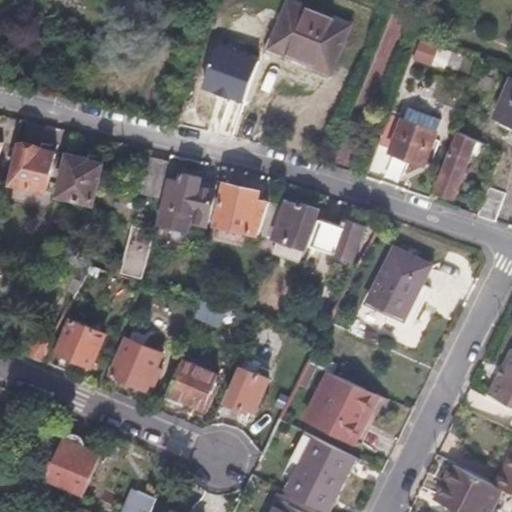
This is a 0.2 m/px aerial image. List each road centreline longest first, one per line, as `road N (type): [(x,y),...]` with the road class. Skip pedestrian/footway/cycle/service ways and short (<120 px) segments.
road 1 (residential): [(511,242),(178,139),(0,101)]
road 2 (residential): [(382,511),(511,246)]
road 3 (residential): [(0,366),(220,460)]
